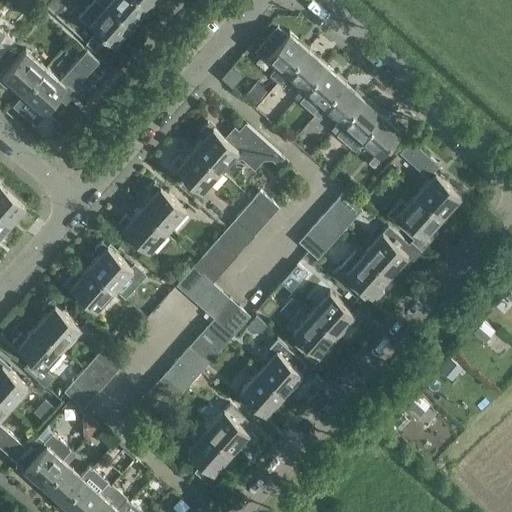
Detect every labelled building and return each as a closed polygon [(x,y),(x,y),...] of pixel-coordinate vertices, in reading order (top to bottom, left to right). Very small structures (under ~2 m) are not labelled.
[(98,0),(92,0),(79,16),(89,24),(91,22),(99,29),(87,43),(96,50),(107,37),(115,44),(132,24),(107,3),(104,6),(98,0)] [(98,0),(104,6),(107,3),(132,24),(148,6),(140,0),(98,0)] [(289,30),(287,32),(278,24),(258,46),(278,64),(269,74),(276,80),(278,81),(281,84),(290,74),(286,71),(308,47),(289,30)] [(327,64),(308,47),(286,71),(290,74),(303,86),(294,96),(300,101),(309,91),(305,88),(327,64)] [(26,48),(3,74),(0,77),(0,81),(6,87),(11,82),(23,92),(46,67),(26,48)] [(46,67),(23,92),(43,111),(68,83),(74,89),(99,61),(87,49),(60,79),(46,67)] [(305,88),(309,91),(322,103),(313,113),(318,118),(327,108),(323,104),(345,80),(327,64),(305,88)] [(363,96),(345,80),(323,104),(327,108),(340,120),(331,130),(336,134),(345,124),(342,121),(363,96)] [(382,113),(363,96),(342,121),(345,124),(336,134),(355,150),(364,141),(360,137),(382,113)] [(401,130),(382,113),(360,137),(364,141),(377,152),(368,162),(373,167),(382,157),(379,154),(401,130)] [(227,139),(208,123),(201,130),(206,134),(194,147),(220,170),(230,159),(242,158),(247,162),(262,146),(278,161),(283,156),(248,125),(240,134),(235,130),(227,139)] [(399,151),(423,173),(411,187),(442,215),(460,194),(433,170),(438,163),(410,138),(399,151)] [(220,170),(194,147),(183,160),(178,156),(172,164),(176,168),(202,191),(220,170)] [(186,208),(160,185),(155,181),(147,190),(152,194),(141,206),(168,229),(186,208)] [(0,221),(8,228),(25,209),(0,186),(0,182),(0,183),(0,182),(0,221)] [(442,215),(411,187),(392,208),(389,206),(384,211),(412,236),(417,230),(423,236),(424,235),(430,241),(438,231),(432,226),(442,215)] [(260,190),(251,200),(270,216),(279,207),(260,190)] [(341,191),(333,200),(353,218),(361,208),(341,191)] [(251,200),(242,209),(262,226),(270,216),(251,200)] [(333,200),(325,210),(344,227),(353,218),(333,200)] [(168,229),(141,206),(131,218),(126,213),(118,222),(149,250),(168,229)] [(242,209),(234,218),(253,235),(262,226),(242,209)] [(325,210),(314,222),(334,239),(344,227),(325,210)] [(234,218),(226,228),(245,245),(253,235),(234,218)] [(376,226),(358,246),(389,274),(400,261),(406,266),(413,259),(401,248),(406,243),(378,218),(373,224),(376,226)] [(314,222),(306,231),(325,249),(334,239),(314,222)] [(226,228),(218,237),(237,254),(245,245),(226,228)] [(306,231),(297,241),(317,258),(325,249),(306,231)] [(218,237),(210,246),(229,263),(237,254),(218,237)] [(133,268),(107,245),(102,240),(94,249),(100,253),(89,265),(114,288),(133,268)] [(210,246),(201,255),(221,272),(229,263),(210,246)] [(389,274),(358,246),(340,266),(338,264),(332,270),(360,295),(365,289),(377,300),(385,291),(379,286),(389,274)] [(201,255),(193,265),(202,273),(212,281),(212,282),(221,272),(201,255)] [(114,288),(89,265),(78,278),(72,273),(65,281),(96,309),(114,288)] [(193,265),(176,284),(186,292),(202,273),(193,265)] [(202,273),(186,292),(195,300),(212,281),(202,273)] [(212,281),(195,300),(204,308),(221,290),(212,282),(212,281)] [(221,290),(204,308),(213,317),(231,298),(221,290)] [(329,290),(310,310),(336,333),(347,321),(353,326),(360,318),(329,290)] [(267,297),(257,308),(268,318),(278,306),(267,297)] [(231,298),(213,317),(223,326),(240,306),(231,298)] [(80,328),(54,304),(49,300),(41,308),(46,313),(36,325),(62,348),(80,328)] [(240,306),(223,326),(232,334),(249,315),(240,306)] [(299,338),(294,344),(312,361),(318,355),(323,359),(331,350),(326,345),(336,333),(310,310),(292,331),(299,338)] [(256,311),(248,324),(260,332),(269,320),(256,311)] [(472,326),(483,337),(492,326),(481,316),(472,326)] [(213,317),(205,327),(224,343),(232,334),(223,326),(213,317)] [(62,348),(36,325),(26,336),(21,332),(13,340),(44,368),(62,348)] [(205,327),(197,336),(215,353),(224,343),(205,327)] [(197,336),(188,345),(207,362),(215,353),(197,336)] [(277,337),(263,353),(268,359),(258,370),(283,393),(294,380),(300,385),(307,377),(299,370),(305,364),(277,337)] [(109,340),(100,350),(119,367),(128,357),(109,340)] [(188,345),(180,355),(199,371),(207,362),(188,345)] [(100,350),(91,360),(110,377),(119,367),(100,350)] [(180,355),(172,364),(191,381),(199,371),(180,355)] [(91,360),(81,371),(100,389),(110,377),(91,360)] [(441,370),(452,380),(462,370),(451,360),(441,370)] [(27,386),(1,363),(0,361),(0,399),(9,407),(27,386)] [(172,364),(163,373),(182,390),(191,381),(172,364)] [(283,393),(258,370),(240,390),(271,418),(279,409),(273,404),(283,393)] [(81,371),(72,381),(92,398),(100,389),(81,371)] [(163,373),(155,383),(174,400),(182,390),(163,373)] [(72,381),(64,390),(83,407),(92,398),(72,381)] [(174,400),(155,383),(147,393),(165,409),(174,400)] [(410,402),(420,412),(430,402),(419,391),(410,402)] [(0,416),(9,407),(0,399),(0,445),(15,459),(21,452),(26,447),(0,423),(0,416)] [(223,408),(205,429),(231,451),(241,440),(247,445),(255,436),(223,408)] [(187,450),(202,463),(195,471),(208,482),(210,484),(214,485),(217,484),(220,483),(224,478),(225,476),(226,473),(225,469),(222,466),(220,464),(231,451),(205,429),(187,450)] [(52,432),(43,441),(37,435),(26,447),(21,452),(31,461),(24,468),(43,485),(47,481),(65,461),(62,458),(71,449),(52,432)] [(65,461),(43,485),(62,502),(84,477),(81,475),(68,463),(76,453),(71,449),(62,458),(65,461)] [(84,477),(62,502),(72,511),(85,511),(102,494),(99,491),(86,479),(94,470),(89,466),(81,475),(84,477)] [(102,494),(85,511),(119,511),(121,510),(118,508),(126,499),(128,497),(115,485),(113,487),(107,482),(99,491),(102,494)] [(121,510),(119,511),(123,511),(131,504),(126,499),(118,508),(121,510)]
